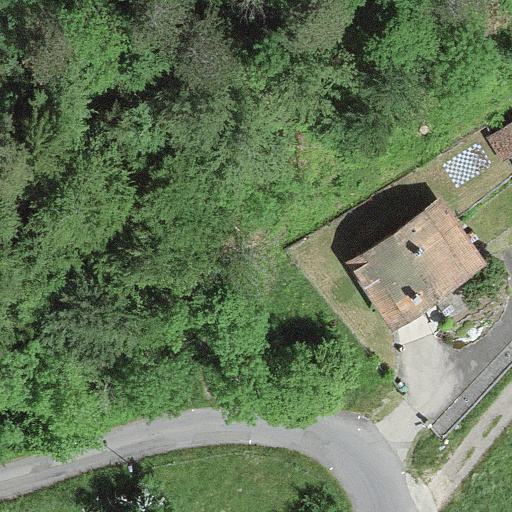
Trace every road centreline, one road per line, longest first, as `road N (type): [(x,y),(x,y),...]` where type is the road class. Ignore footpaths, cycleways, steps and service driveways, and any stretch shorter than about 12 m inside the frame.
road 1 (residential): [(395,511),(389,482),(348,437),(268,422),(100,447),(0,478)]
road 2 (track): [(511,406),(422,511)]
